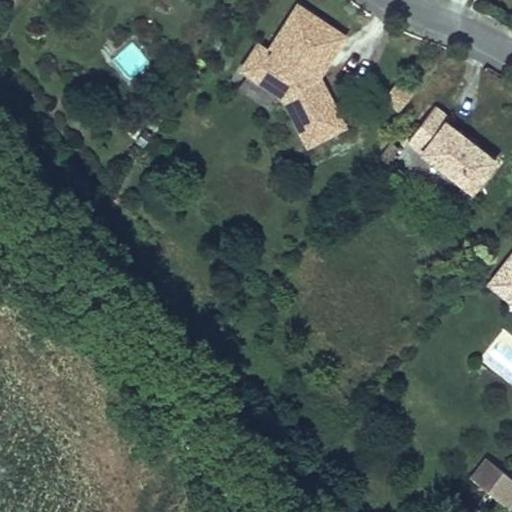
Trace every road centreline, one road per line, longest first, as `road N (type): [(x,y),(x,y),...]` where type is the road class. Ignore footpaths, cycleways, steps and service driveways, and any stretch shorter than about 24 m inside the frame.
road 1 (primary): [(259,511),(0,191)]
road 2 (unclassified): [(371,0),(415,31),(511,68)]
